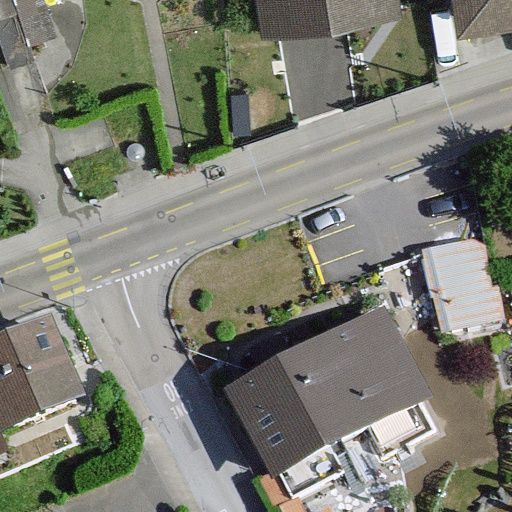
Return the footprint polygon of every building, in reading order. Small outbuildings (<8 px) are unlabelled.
[(0,0),(0,4),(17,51),(51,39),(37,0),(0,0)] [(261,0),(263,15),(371,0),(261,0)] [(440,328),(505,325),(500,238),(435,241),(440,328)] [(0,335),(0,439),(93,400),(56,312),(0,335)] [(268,476),(359,425),(371,447),(412,424),(374,357),(342,374),(318,331),(217,387),(268,476)]
